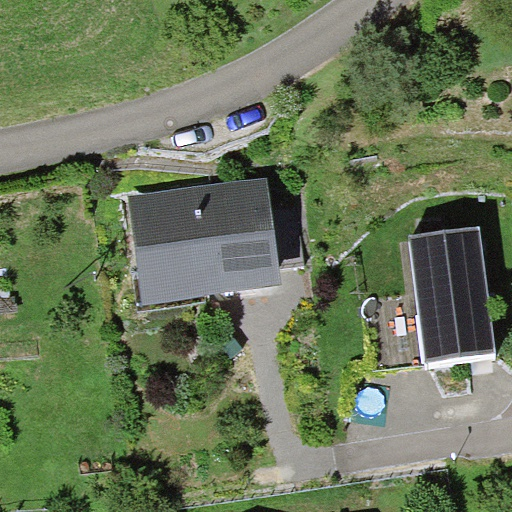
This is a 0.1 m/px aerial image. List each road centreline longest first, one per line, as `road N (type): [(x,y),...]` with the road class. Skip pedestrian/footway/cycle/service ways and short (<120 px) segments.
road 1 (residential): [(360,0),(208,102),(0,151)]
road 2 (residential): [(339,457),(511,432)]
